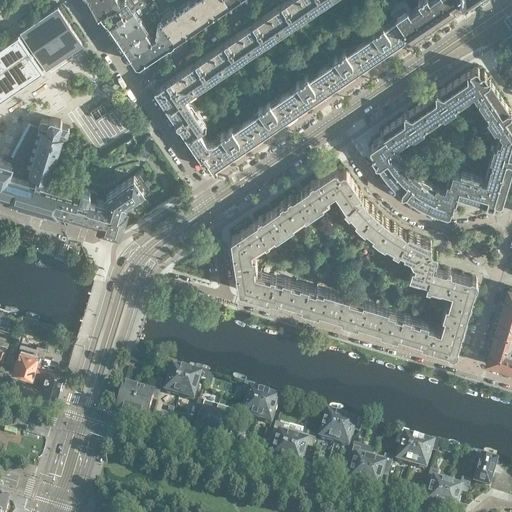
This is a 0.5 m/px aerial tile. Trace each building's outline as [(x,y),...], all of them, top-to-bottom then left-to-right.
[(91,0),(99,14),(100,14),(100,13),(102,11),(121,0),(91,0)] [(121,0),(102,11),(109,21),(142,1),(148,10),(149,12),(155,8),(157,7),(153,0),(121,0)] [(203,19),(190,0),(163,19),(175,38),(203,19)] [(230,1),(229,0),(190,0),(203,19),(230,1)] [(311,10),(304,0),(284,0),(269,10),(283,30),(294,22),(296,23),(298,21),(300,20),(300,18),(311,10)] [(304,0),(311,10),(322,3),(324,4),(328,1),(328,0),(304,0)] [(422,0),(423,1),(413,8),(407,0),(400,0),(391,6),(398,16),(411,35),(453,6),(452,4),(457,0),(422,0)] [(157,33),(144,13),(148,10),(142,1),(109,21),(130,52),(150,39),(149,38),(153,35),(157,33)] [(63,133),(67,134),(70,125),(62,123),(62,122),(61,119),(52,117),(49,118),(49,119),(41,116),(38,125),(31,123),(14,155),(12,161),(0,158),(0,82),(35,58),(38,62),(43,61),(46,66),(82,41),(58,5),(21,29),(22,30),(20,32),(19,31),(0,43),(0,189),(6,191),(5,193),(18,197),(17,198),(45,206),(45,205),(58,209),(59,207),(64,189),(43,183),(44,181),(43,181),(44,177),(50,179),(63,133)] [(175,38),(163,19),(162,19),(155,8),(149,12),(148,10),(144,13),(157,33),(153,35),(161,48),(175,38)] [(283,30),(269,10),(241,29),(254,49),(266,42),(268,42),(272,40),(271,38),(283,30)] [(371,59),(404,37),(405,37),(406,37),(407,37),(408,37),(411,35),(398,16),(386,23),(385,21),(380,24),(380,23),(376,22),(373,24),(373,27),(374,29),(371,31),(372,32),(359,41),(371,59)] [(254,49),(241,29),(212,49),(226,69),(237,61),(239,62),(241,60),(243,59),(243,57),(254,49)] [(140,62),(161,48),(153,35),(149,38),(150,39),(130,52),(136,61),(140,62)] [(333,84),(371,59),(359,41),(347,50),(346,48),(342,50),(340,48),(338,47),(335,49),(335,52),(336,54),(332,57),(334,59),(322,67),(333,84)] [(226,69),(212,49),(184,68),(197,88),(209,80),(210,81),(214,78),(214,76),(226,69)] [(500,93),(487,73),(484,69),(480,69),(477,65),(475,64),(453,79),(466,97),(475,91),(484,104),(500,93)] [(295,110),(333,84),(322,67),(309,76),(308,74),(304,76),(303,74),(301,73),(297,76),(297,78),(298,80),(295,83),(296,85),(284,93),(295,110)] [(197,88),(184,68),(155,88),(169,108),(185,97),(197,88)] [(457,103),(466,97),(453,79),(422,100),(435,118),(444,112),(446,114),(458,106),(457,103)] [(258,135),(295,110),(284,93),(272,102),(270,100),(266,102),(264,100),(262,99),(259,101),(259,104),(261,106),(257,109),(259,111),(247,119),(258,135)] [(511,110),(504,99),(500,93),(484,104),(491,114),(489,116),(496,127),(499,126),(504,134),(509,134),(511,133),(511,132),(511,110)] [(195,111),(185,97),(169,108),(178,123),(195,111)] [(425,125),(435,118),(422,100),(390,121),(403,140),(414,133),(415,135),(426,127),(425,125)] [(204,126),(204,124),(203,123),(195,111),(178,123),(188,137),(199,129),(204,126)] [(242,146),(258,135),(247,119),(234,127),(233,125),(229,128),(227,125),(226,125),(222,127),(222,130),(223,132),(220,134),(221,136),(216,140),(210,141),(210,145),(222,162),(240,150),(241,150),(241,149),(241,147),(242,147),(242,146)] [(402,151),(399,147),(400,146),(398,143),(403,140),(390,121),(381,128),(384,132),(374,139),(374,140),(371,143),(370,145),(373,150),(372,153),(374,157),(384,171),(389,177),(407,163),(400,153),(402,151)] [(222,162),(210,145),(210,141),(208,141),(199,129),(188,137),(209,169),(210,169),(211,169),(212,169),(222,162)] [(509,175),(511,166),(511,132),(511,133),(509,134),(504,134),(502,140),(499,139),(497,144),(495,143),(491,156),(493,156),(489,169),(509,175)] [(419,202),(429,182),(422,176),(424,174),(416,167),(414,169),(407,163),(389,177),(393,182),(399,188),(406,193),(411,197),(418,201),(419,202)] [(345,189),(339,180),(340,170),(339,170),(337,167),(334,167),(317,178),(328,195),(335,190),(338,194),(345,189)] [(362,193),(346,169),(343,168),(341,170),(340,170),(339,180),(345,189),(338,194),(346,206),(361,194),(362,193)] [(464,195),(470,174),(454,169),(451,178),(447,177),(445,184),(437,182),(436,184),(429,182),(419,202),(425,205),(430,207),(434,209),(440,210),(448,213),(450,211),(452,203),(454,203),(455,199),(457,192),(464,195)] [(502,201),(509,175),(489,169),(486,179),(470,174),(464,195),(486,201),(491,203),(493,201),(494,201),(499,202),(502,201)] [(125,206),(127,201),(126,201),(127,200),(143,189),(144,190),(152,185),(149,179),(144,182),(140,176),(139,175),(138,174),(136,174),(135,175),(134,174),(107,192),(110,196),(108,201),(95,198),(97,191),(95,188),(81,184),(78,185),(76,192),(64,189),(59,207),(100,219),(98,225),(120,232),(127,207),(125,206)] [(323,200),(329,196),(328,195),(317,178),(315,180),(313,179),(310,181),(310,183),(300,190),(293,195),(291,194),(288,196),(287,198),(286,199),(298,217),(303,213),(305,215),(315,209),(325,202),(323,200)] [(359,224),(375,208),(374,208),(374,205),(372,203),(370,203),(361,194),(346,206),(345,206),(344,208),(347,210),(349,210),(356,217),(354,220),(359,224)] [(293,220),(298,217),(286,199),(285,200),(283,199),(280,201),(280,203),(263,215),(261,214),(258,216),(258,218),(257,219),(269,236),(274,233),(276,235),(295,222),(293,220)] [(378,239),(390,221),(375,208),(359,224),(365,229),(366,227),(373,233),(372,234),(378,239)] [(269,236),(257,219),(240,230),(242,234),(242,238),(245,238),(247,241),(250,238),(255,246),(264,240),(265,242),(271,238),(269,236)] [(399,248),(408,232),(397,225),(397,223),(394,222),(392,222),(390,221),(378,239),(385,242),(386,241),(394,246),(395,249),(398,250),(399,248)] [(252,248),(255,246),(250,238),(247,241),(245,238),(242,238),(242,234),(240,230),(231,236),(235,262),(256,260),(255,255),(253,255),(252,248)] [(436,259),(438,252),(436,250),(433,249),(431,245),(432,242),(430,239),(422,237),(408,230),(408,232),(399,248),(403,251),(403,252),(412,257),(413,260),(415,260),(414,265),(412,264),(410,272),(428,278),(432,264),(433,264),(434,260),(436,259)] [(255,281),(258,272),(255,271),(254,265),(256,264),(256,260),(235,262),(239,288),(248,291),(250,287),(249,282),(251,282),(252,280),(255,281)] [(447,290),(448,288),(453,270),(451,270),(450,268),(447,267),(445,268),(433,264),(432,264),(428,278),(426,284),(431,286),(432,284),(440,286),(439,288),(447,290)] [(475,285),(477,284),(478,280),(476,276),(472,274),(470,275),(453,270),(448,288),(453,290),(451,296),(459,298),(462,288),(473,291),(475,285)] [(269,296),(275,277),(276,274),(269,272),(268,275),(258,272),(255,281),(252,280),(251,282),(249,282),(250,287),(248,291),(269,297),(269,296)] [(310,308),(317,286),(302,282),(301,285),(289,281),(290,278),(282,276),(281,279),(275,277),(269,296),(278,298),(278,295),(302,302),(301,305),(310,308)] [(349,320),(355,299),(356,299),(349,297),(349,295),(324,287),(323,288),(317,286),(310,308),(323,312),(324,309),(337,313),(336,316),(349,320)] [(511,287),(509,287),(503,306),(511,308),(511,287)] [(463,323),(469,305),(471,304),(472,301),(471,299),(473,291),(462,288),(459,298),(451,296),(448,303),(447,303),(443,314),(445,315),(443,322),(451,325),(448,334),(459,337),(462,330),(463,329),(464,325),(463,323)] [(388,331),(394,312),(394,311),(389,309),(390,307),(364,299),(363,302),(355,299),(349,320),(362,323),(363,321),(376,325),(376,327),(388,331)] [(511,308),(503,306),(501,311),(500,312),(499,312),(499,315),(498,315),(498,316),(499,316),(500,317),(496,330),(494,331),(493,334),(493,335),(494,336),(492,342),(509,347),(511,344),(511,308)] [(431,344),(436,326),(436,325),(429,323),(429,321),(421,319),(421,320),(409,317),(410,315),(402,313),(401,315),(394,312),(388,331),(397,334),(398,333),(403,335),(403,333),(417,337),(417,339),(421,340),(421,341),(431,344)] [(459,337),(448,334),(451,325),(443,322),(442,327),(436,326),(431,344),(448,349),(449,351),(453,352),(457,350),(458,346),(457,344),(459,337)] [(0,359),(3,361),(9,339),(2,337),(1,342),(0,341),(0,359)] [(510,368),(511,360),(511,350),(509,347),(492,342),(487,361),(510,368)] [(12,359),(16,347),(10,345),(7,358),(12,359)] [(39,376),(43,362),(37,361),(39,354),(20,348),(16,362),(17,365),(16,365),(14,370),(15,372),(27,375),(28,376),(28,377),(29,377),(34,375),(39,376)] [(147,366),(150,356),(138,352),(137,356),(134,355),(132,362),(147,366)] [(171,373),(172,367),(174,367),(176,363),(168,361),(165,371),(171,373)] [(62,386),(66,373),(65,372),(67,366),(57,363),(56,366),(49,364),(43,362),(39,376),(45,378),(41,390),(57,395),(60,386),(62,386)] [(187,371),(174,367),(172,367),(171,373),(165,392),(179,397),(187,371)] [(194,401),(199,381),(201,376),(199,375),(187,371),(179,397),(194,401)] [(205,383),(208,373),(201,371),(199,375),(201,376),(199,381),(205,383)] [(157,401),(160,390),(163,381),(158,380),(154,387),(152,393),(154,393),(152,400),(157,401)] [(252,392),(253,386),(246,384),(243,394),(248,396),(250,391),(252,392)] [(131,417),(140,389),(125,385),(117,413),(131,417)] [(146,421),(152,400),(154,393),(152,393),(140,389),(131,417),(146,421)] [(264,395),(252,392),(250,391),(248,396),(242,415),(257,420),(264,395)] [(282,406),(285,396),(278,394),(276,399),(278,400),(277,405),(282,406)] [(271,424),(277,405),(278,400),(276,399),(264,395),(257,420),(271,424)] [(204,411),(206,403),(199,401),(195,413),(201,414),(202,411),(204,411)] [(234,425),(239,409),(232,407),(228,419),(230,419),(229,423),(234,425)] [(325,419),(327,413),(329,414),(330,410),(323,407),(320,418),(325,419)] [(216,415),(204,411),(202,411),(201,414),(194,436),(209,440),(216,415)] [(342,417),(329,414),(327,413),(325,419),(320,439),(334,443),(342,417)] [(223,444),(229,423),(230,419),(228,419),(216,415),(209,440),(223,444)] [(286,463),(293,438),(299,419),(287,416),(283,431),(282,430),(281,434),(279,434),(278,438),(271,459),(286,463)] [(348,447),(354,428),(356,422),(354,421),(342,417),(334,443),(348,447)] [(359,430),(363,419),(355,417),(354,421),(356,422),(354,428),(359,430)] [(308,442),(306,442),(307,438),(306,438),(311,423),(299,419),(293,438),(286,463),(300,467),(306,446),(308,442)] [(281,434),(282,430),(283,426),(276,424),(273,436),(278,438),(279,434),(281,434)] [(403,442),(405,436),(406,437),(408,433),(400,430),(397,441),(403,442)] [(311,448),(315,436),(308,434),(307,438),(306,442),(308,442),(306,446),(311,448)] [(419,440),(406,437),(405,436),(403,442),(397,462),(411,466),(419,440)] [(425,470),(431,451),(433,445),(431,444),(419,440),(411,466),(425,470)] [(437,452),(440,442),(433,440),(431,444),(433,445),(431,451),(437,452)] [(358,457),(361,450),(354,447),(350,459),(355,461),(356,457),(358,457)] [(480,466),(482,459),(484,460),(485,456),(478,454),(475,465),(480,466)] [(370,461),(358,457),(356,457),(355,461),(349,482),(363,486),(370,461)] [(389,471),(392,459),(385,457),(383,464),(385,465),(384,469),(389,471)] [(496,464),(484,460),(482,459),(480,466),(474,484),(489,488),(496,464)] [(377,490),(384,469),(385,465),(383,464),(370,461),(363,486),(377,490)] [(436,481),(438,473),(431,470),(427,482),(432,484),(434,480),(436,481)] [(448,484),(436,481),(434,480),(432,484),(426,505),(440,509),(448,484)] [(466,494),(470,482),(462,480),(460,488),(462,489),(461,492),(466,494)] [(450,511),(455,511),(461,492),(462,489),(460,488),(448,484),(440,509),(450,511)] [(12,511),(13,511),(11,506),(9,506),(9,505),(0,502),(0,511),(12,511)]
